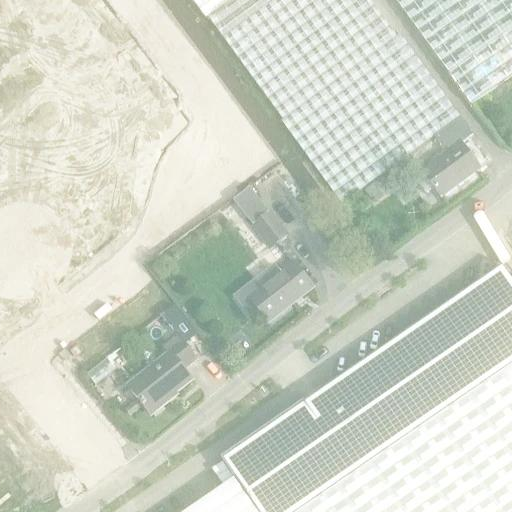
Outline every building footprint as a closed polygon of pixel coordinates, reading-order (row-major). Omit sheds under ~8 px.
[(0,0),(0,60),(41,111),(122,45),(85,0),(0,0)] [(194,0),(202,10),(226,43),(249,75),(272,107),(282,121),(305,154),(327,187),(341,206),(435,138),(461,118),(400,35),(397,37),(369,0),(194,0)] [(511,77),(511,0),(399,0),(473,104),(511,77)] [(423,173),(415,179),(426,194),(435,188),(442,196),(480,167),(479,166),(462,143),(471,137),(473,135),(461,118),(435,138),(447,154),(423,173)] [(395,190),(385,177),(365,191),(375,205),(395,190)] [(250,188),(234,201),(254,226),(270,213),(250,188)] [(272,248),(288,235),(270,213),(254,226),(272,248)] [(255,282),(234,299),(250,318),(260,310),(270,322),(314,287),(294,261),(281,271),(276,265),(269,271),(275,279),(262,289),(255,282)] [(302,511),(511,367),(511,284),(501,269),(321,395),(307,404),(288,415),(282,420),(221,460),(235,481),(203,502),(189,511),(302,511)] [(184,319),(170,330),(176,337),(178,336),(185,345),(197,336),(184,319)] [(184,370),(197,359),(185,345),(178,336),(176,337),(164,347),(169,353),(128,387),(138,400),(144,407),(145,406),(153,415),(169,402),(167,400),(192,380),(184,370)] [(109,359),(86,378),(96,391),(120,372),(109,359)] [(511,511),(511,367),(302,511),(511,511)] [(138,400),(125,411),(131,417),(144,407),(138,400)]
